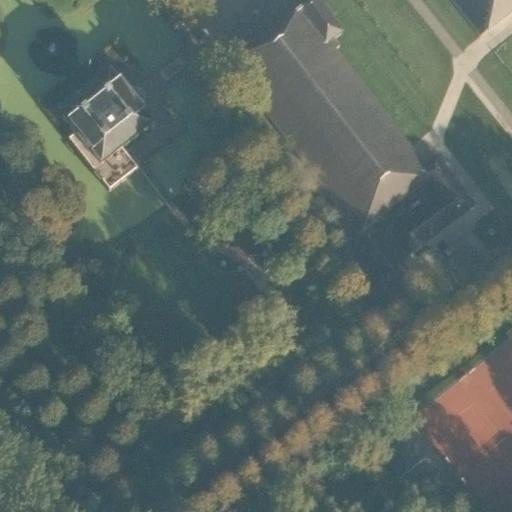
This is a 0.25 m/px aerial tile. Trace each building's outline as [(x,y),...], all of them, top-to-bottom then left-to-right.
[(312,0),(228,65),(357,234),(422,184),(431,177),(424,167),(334,51),(340,46),(334,39),(342,33),(316,0),(312,0)] [(511,0),(450,0),(481,38),(511,13),(511,0)] [(68,143),(108,194),(136,171),(120,151),(149,128),(108,76),(58,115),(76,137),(68,143)] [(435,201),(390,235),(407,258),(453,223),(461,217),(475,207),(437,157),(424,167),(431,177),(422,184),(435,201)] [(248,258),(263,276),(278,264),(263,246),(248,258)] [(406,438),(391,450),(382,439),(372,447),(398,481),(424,461),(406,438)]
